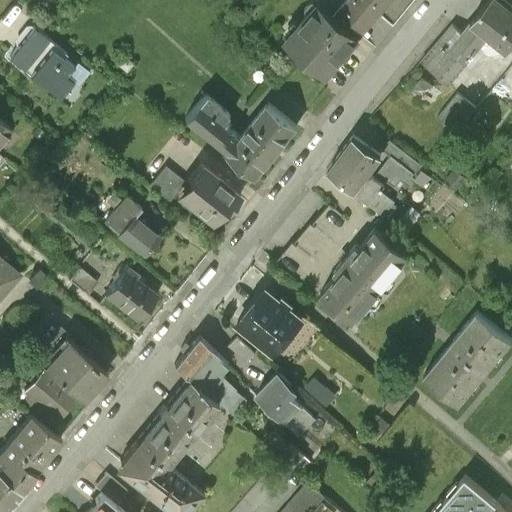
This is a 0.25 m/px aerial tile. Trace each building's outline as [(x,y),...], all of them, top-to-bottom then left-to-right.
[(346,0),(316,0),(318,2),(333,15),(346,0)] [(356,0),(346,0),(333,15),(359,37),(376,17),(356,0)] [(390,0),(356,0),(376,17),(390,0)] [(507,54),(511,47),(511,11),(498,0),(491,0),(471,25),(472,27),(489,40),(507,54)] [(333,15),(318,2),(286,39),(327,75),(359,37),(333,15)] [(489,40),(472,27),(464,37),(454,29),(422,67),(449,89),(489,40)] [(66,53),(35,28),(11,57),(61,98),(73,83),(65,77),(73,67),(62,58),(66,53)] [(234,161),(248,144),(239,138),(222,124),(229,116),(203,95),(183,119),(234,161)] [(296,127),(267,103),(239,138),(248,144),(234,161),(255,177),(296,127)] [(0,144),(12,130),(0,119),(0,144)] [(379,162),(353,141),(327,172),(353,193),(360,186),(379,162)] [(380,157),(388,163),(391,161),(413,180),(411,182),(414,185),(425,173),(390,145),(380,157)] [(413,180),(391,161),(388,163),(375,179),(394,194),(400,187),(408,193),(414,185),(411,182),(413,180)] [(240,197),(200,164),(185,182),(177,192),(212,222),(223,209),(227,212),(240,197)] [(177,192),(185,182),(165,166),(149,184),(169,201),(177,192)] [(360,186),(353,193),(383,218),(393,206),(379,196),(383,191),(370,184),(360,186)] [(139,207),(125,196),(104,221),(142,252),(156,235),(132,216),(139,207)] [(331,209),(314,229),(329,242),(330,243),(347,222),(331,209)] [(408,254),(377,227),(359,248),(356,245),(333,272),(336,275),(320,295),(351,321),(363,307),(359,304),(364,298),(371,304),(375,303),(381,296),(381,292),(378,290),(381,286),(384,288),(388,288),(394,281),(393,276),(387,271),(392,264),(397,267),(408,254)] [(312,228),(295,247),(310,261),(312,262),(329,242),(314,229),(312,228)] [(294,281),(310,261),(295,247),(294,246),(276,267),(294,281)] [(0,293),(18,273),(0,257),(0,293)] [(137,272),(126,263),(104,291),(136,317),(157,292),(135,275),(137,272)] [(96,281),(77,265),(67,276),(86,292),(96,281)] [(301,320),(265,289),(237,320),(273,352),(301,320)] [(511,339),(478,311),(425,375),(458,403),(511,339)] [(106,370),(64,332),(40,359),(82,397),(106,370)] [(228,363),(198,334),(174,363),(188,375),(204,390),(209,384),(228,363)] [(226,344),(246,360),(254,351),(235,334),(226,344)] [(79,399),(47,371),(19,402),(30,412),(51,429),(79,399)] [(296,386),(277,371),(256,393),(281,418),(299,402),(290,393),(296,386)] [(204,390),(188,375),(148,424),(177,448),(216,401),(204,390)] [(225,386),(220,393),(209,384),(204,390),(216,401),(231,414),(242,399),(234,392),(233,393),(225,386)] [(313,419),(308,412),(299,402),(281,418),(298,434),(313,419)] [(51,429),(30,412),(0,446),(0,469),(20,488),(35,468),(34,467),(59,436),(51,429)] [(374,442),(389,423),(381,416),(365,435),(374,442)] [(177,448),(148,424),(119,460),(148,484),(143,490),(152,497),(172,511),(185,511),(202,492),(166,463),(177,448)] [(294,463),(300,469),(308,459),(272,428),(263,439),(293,465),(294,463)] [(0,511),(20,488),(0,469),(0,511)] [(507,511),(465,475),(432,511),(507,511)] [(310,511),(325,495),(307,479),(278,511),(310,511)] [(125,511),(101,491),(94,499),(96,501),(86,511),(125,511)]
